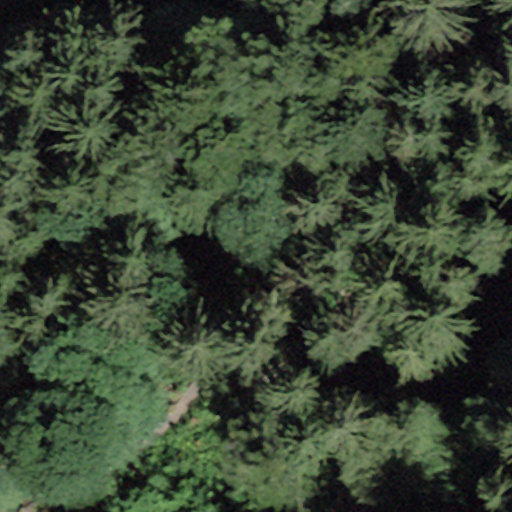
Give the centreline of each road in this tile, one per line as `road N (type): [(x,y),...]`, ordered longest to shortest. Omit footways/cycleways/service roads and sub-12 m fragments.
road 1 (track): [(47,511),(159,434),(246,320),(299,272),(499,0)]
road 2 (unclassified): [(511,271),(410,459),(370,511)]
